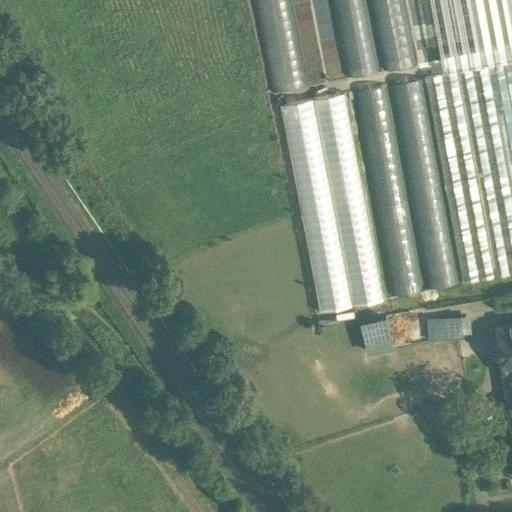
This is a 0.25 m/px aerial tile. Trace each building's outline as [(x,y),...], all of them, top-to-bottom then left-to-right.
[(306,80),(336,74),(322,0),(250,0),(269,88),(306,80)] [(329,0),(343,73),(376,67),(363,0),(329,0)] [(363,0),(376,67),(412,61),(400,0),(363,0)] [(511,4),(418,22),(429,74),(511,58),(511,4)] [(511,272),(511,58),(429,74),(386,82),(424,289),(511,272)] [(394,295),(424,289),(386,82),(354,88),(394,295)] [(344,90),(278,103),(319,306),(385,293),(344,90)] [(467,302),(425,303),(426,335),(468,333),(467,302)] [(511,321),(495,325),(502,372),(511,370),(511,321)] [(511,370),(502,372),(511,432),(511,370)]
